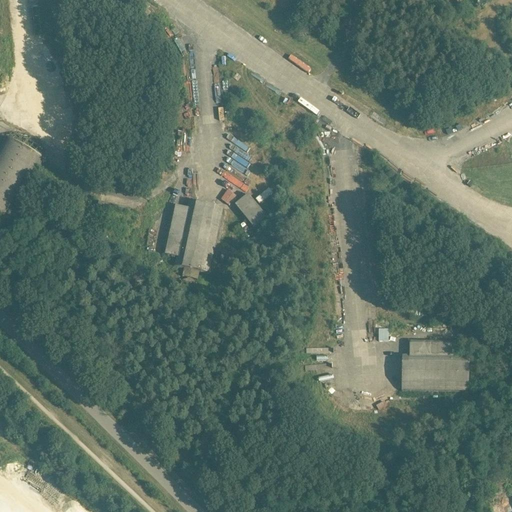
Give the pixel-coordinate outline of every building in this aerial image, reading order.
[(299,0),(249,0),(273,16),(294,9),(299,0)] [(439,0),(447,8),(453,3),(460,12),(474,0),(439,0)] [(487,8),(482,2),(477,7),(478,7),(476,8),(478,10),(479,9),(482,13),(487,8)] [(45,164),(5,141),(0,150),(0,225),(2,226),(0,229),(0,230),(5,234),(7,229),(8,230),(45,164)] [(267,223),(249,200),(235,210),(254,234),(267,223)] [(225,214),(188,206),(186,213),(174,210),(163,259),(175,262),(173,271),(184,274),(183,281),(198,285),(200,277),(211,279),(225,214)] [(141,220),(89,208),(79,245),(87,265),(118,272),(135,257),(141,220)] [(231,260),(223,258),(221,265),(222,265),(222,267),(224,267),(224,266),(229,267),(231,260)] [(460,347),(410,346),(410,358),(402,358),(402,397),(469,398),(469,386),(477,386),(477,371),(469,371),(469,359),(460,359),(460,347)] [(452,404),(446,404),(446,412),(452,413),(452,412),(454,412),(454,409),(452,409),(452,404)]
